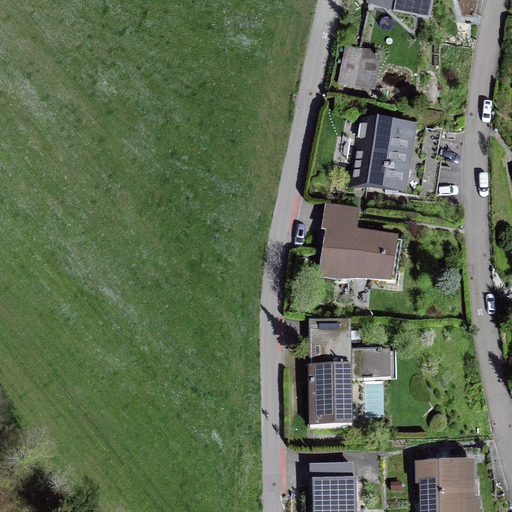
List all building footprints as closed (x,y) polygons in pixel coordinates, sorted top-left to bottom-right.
[(426,8),(427,0),(389,0),(389,1),(426,8)] [(381,53),(353,48),(346,82),(375,88),(381,53)] [(372,127),(362,125),(352,183),(367,186),(369,172),(365,172),(372,127)] [(435,137),(372,127),(365,172),(369,172),(367,186),(401,191),(403,176),(406,161),(400,160),(403,146),(433,151),(435,137)] [(431,165),(433,151),(403,146),(400,160),(406,161),(431,165)] [(434,181),(436,166),(431,165),(406,161),(403,176),(434,181)] [(431,196),(434,181),(403,176),(401,191),(431,196)] [(402,243),(355,235),(358,210),(327,206),(324,231),(329,232),(322,277),(337,278),(396,282),(402,243)] [(383,351),(350,351),(350,321),(310,321),(311,427),(345,426),(345,381),(383,380),(383,351)] [(469,457),(414,458),(416,511),(438,511),(437,511),(474,511),(475,503),(470,503),(470,495),(480,495),(479,464),(469,464),(469,457)] [(353,511),(352,464),(311,465),(312,511),(353,511)]
